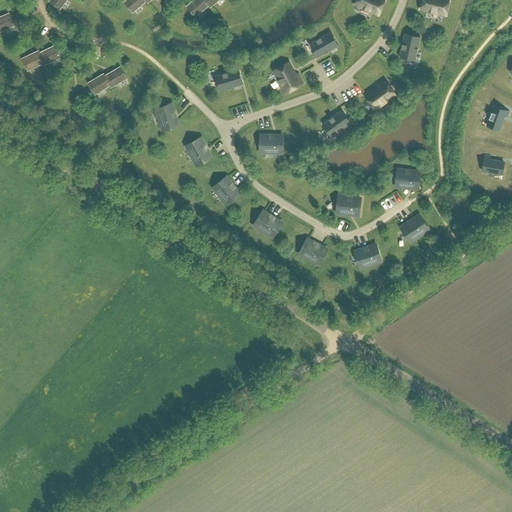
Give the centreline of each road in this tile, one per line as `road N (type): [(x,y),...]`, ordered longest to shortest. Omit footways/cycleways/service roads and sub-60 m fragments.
road 1 (unclassified): [(344,340),(0,124)]
road 2 (unclassified): [(92,511),(344,340)]
road 3 (track): [(511,230),(344,340)]
road 4 (unclassified): [(511,446),(344,340)]
